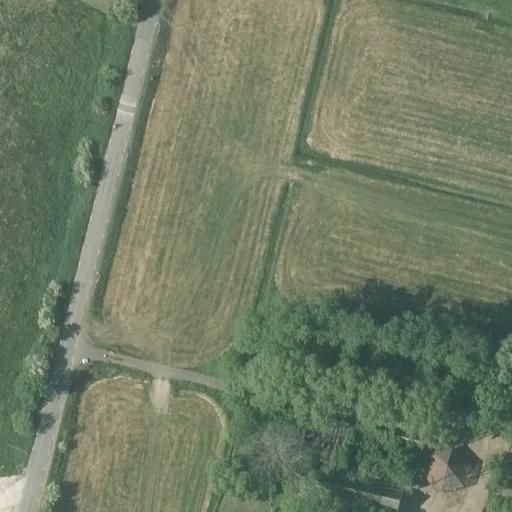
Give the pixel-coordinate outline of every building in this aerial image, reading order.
[(432,393),(427,414),(443,418),(447,396),(449,388),(399,376),(397,385),(432,393)] [(489,406),(483,428),(511,435),(511,407),(490,402),(489,406)] [(423,449),(308,421),(298,460),(322,465),(319,477),(303,473),(298,496),(363,511),(398,511),(402,497),(329,479),(332,468),(413,487),(423,449)] [(424,483),(465,494),(474,457),(434,446),(424,483)] [(511,459),(504,458),(494,503),(511,507),(511,459)]
